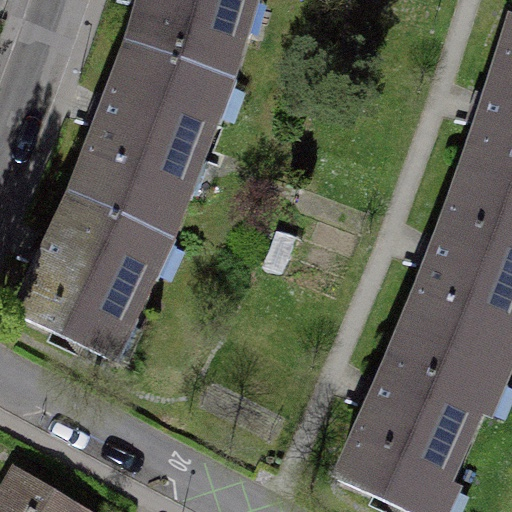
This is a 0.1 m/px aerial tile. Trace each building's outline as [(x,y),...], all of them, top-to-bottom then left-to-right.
[(143,0),(129,48),(230,83),(244,36),(237,33),(246,2),(253,4),(254,0),(143,0)] [(511,24),(483,114),(463,172),(511,189),(511,24)] [(72,199),(170,241),(187,195),(181,192),(191,164),(198,167),(216,119),(210,116),(222,84),(229,86),(230,83),(129,48),(104,114),(72,199)] [(511,189),(463,172),(433,255),(400,336),(495,376),(511,333),(511,189)] [(168,245),(170,241),(72,199),(46,252),(16,316),(106,358),(123,321),(130,324),(154,276),(147,272),(161,242),(168,245)] [(435,511),(495,376),(400,336),(375,395),(338,480),(406,511),(435,511)] [(81,511),(63,501),(14,472),(0,495),(0,511),(81,511)]
